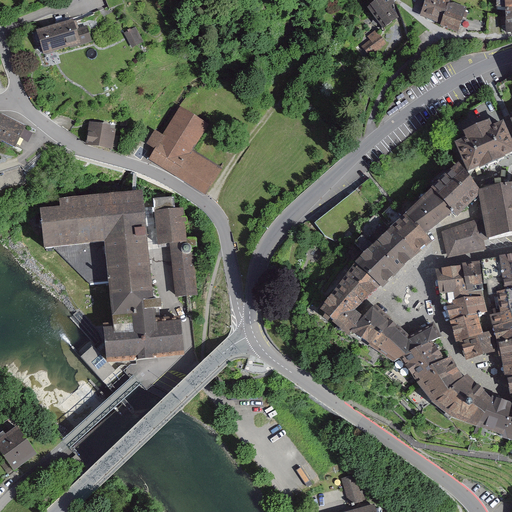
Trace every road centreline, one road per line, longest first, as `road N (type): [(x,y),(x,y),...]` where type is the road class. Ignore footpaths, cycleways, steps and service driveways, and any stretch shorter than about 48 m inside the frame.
road 1 (tertiary): [(511,55),(392,123),(278,229),(256,266),(254,335)]
road 2 (residential): [(254,335),(212,212),(140,168),(47,133),(26,106)]
road 3 (tertiary): [(254,335),(271,357),(478,511)]
road 4 (residential): [(511,250),(427,274),(453,349),(469,370),(507,390)]
road 5 (tertiary): [(57,511),(227,348)]
